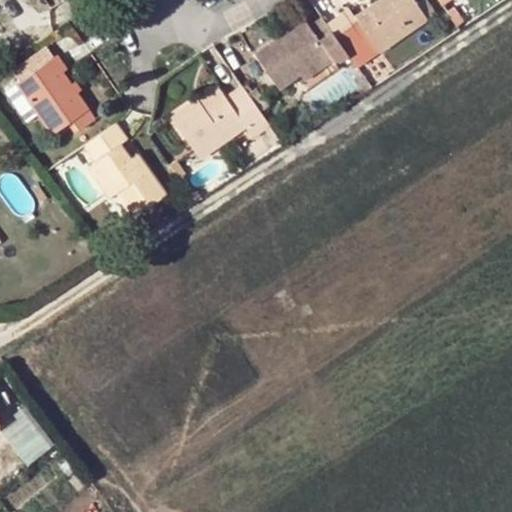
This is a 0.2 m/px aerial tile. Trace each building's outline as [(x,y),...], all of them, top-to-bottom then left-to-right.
[(379,53),(434,15),(423,0),(383,0),(356,19),(379,53)] [(455,27),(463,22),(452,7),(445,12),(455,27)] [(359,40),(344,50),(348,56),(356,68),(379,53),(356,19),(350,11),(343,16),(359,40)] [(343,16),(327,27),(344,50),(359,40),(343,16)] [(334,65),(348,56),(344,50),(327,27),(322,20),(309,29),(305,24),(283,39),(282,37),(254,56),(278,91),(300,76),(328,56),(332,62),(334,65)] [(18,84),(53,61),(46,50),(11,74),(18,84)] [(300,76),(303,81),(332,62),(328,56),(300,76)] [(53,61),(18,84),(54,136),(68,125),(74,135),(93,121),(76,96),(70,88),(61,74),(66,72),(57,58),(53,61)] [(70,88),(76,96),(81,92),(76,84),(70,88)] [(251,137),(268,126),(260,114),(247,95),(242,89),(225,100),(221,95),(200,109),(196,102),(171,119),(199,160),(245,128),(251,137)] [(221,95),(217,89),(196,102),(200,109),(221,95)] [(268,108),(255,90),(247,95),(260,114),(268,108)] [(125,143),(114,127),(85,147),(97,163),(89,168),(110,199),(117,194),(135,218),(165,198),(148,173),(140,178),(129,162),(120,147),(125,143)] [(148,173),(137,157),(129,162),(140,178),(148,173)] [(54,442),(24,403),(0,422),(0,428),(27,463),(54,442)] [(73,471),(65,462),(58,467),(65,476),(73,471)]
